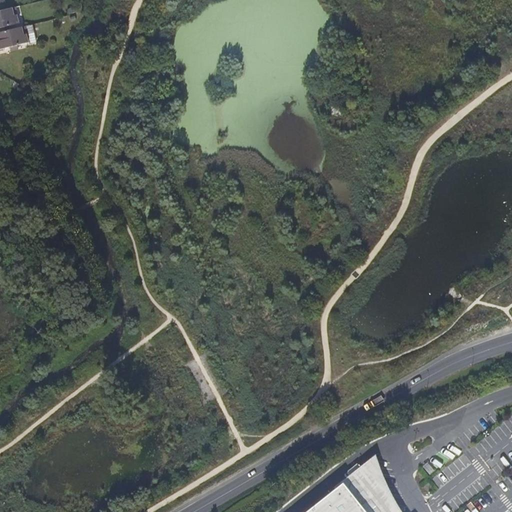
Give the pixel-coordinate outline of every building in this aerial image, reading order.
[(18,26),(16,18),(13,19),(11,10),(0,13),(0,30),(9,28),(18,26)] [(22,47),(20,39),(18,40),(15,32),(10,33),(4,35),(1,36),(0,36),(0,53),(4,52),(12,50),(22,47)] [(361,399),(375,392),(369,381),(355,388),(361,399)] [(396,511),(378,479),(371,461),(331,494),(332,496),(339,490),(356,511),(396,511)] [(332,496),(312,511),(356,511),(339,490),(332,496)]
